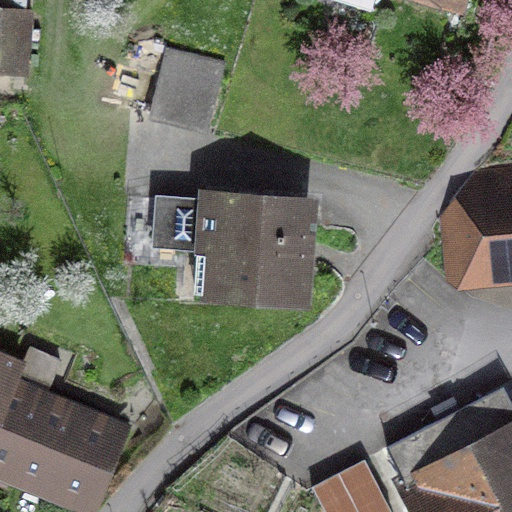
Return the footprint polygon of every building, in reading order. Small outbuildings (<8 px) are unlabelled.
[(400,0),(468,23),(475,0),(400,0)] [(16,18),(0,17),(0,77),(15,78),(16,18)] [(226,69),(167,55),(150,124),(209,138),(226,69)] [(511,200),(452,201),(453,267),(511,265),(511,200)] [(302,208),(208,202),(202,297),(296,303),(302,208)] [(59,374),(0,351),(0,488),(62,511),(99,511),(131,429),(50,398),(59,374)] [(511,511),(511,391),(383,455),(411,511),(511,511)] [(389,511),(363,460),(313,485),(326,511),(389,511)]
